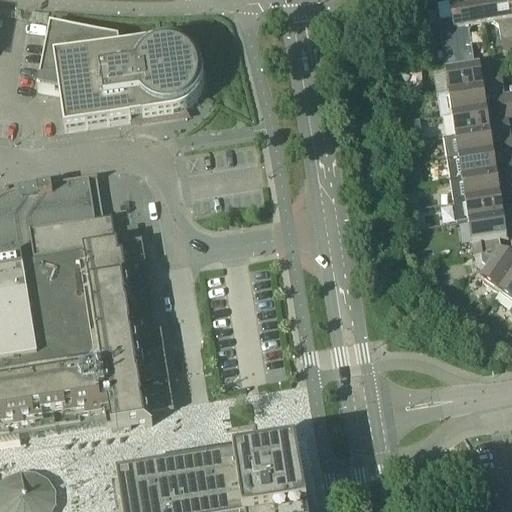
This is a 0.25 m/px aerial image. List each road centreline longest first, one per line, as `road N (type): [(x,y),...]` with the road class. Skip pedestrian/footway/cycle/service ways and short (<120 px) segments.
road 1 (unclassified): [(174,259),(157,150),(0,163)]
road 2 (tertiary): [(332,234),(295,0)]
road 3 (tertiary): [(364,417),(332,234)]
road 4 (unclassified): [(201,436),(174,259)]
road 5 (unclassified): [(332,234),(174,259)]
road 6 (residential): [(490,400),(364,417)]
